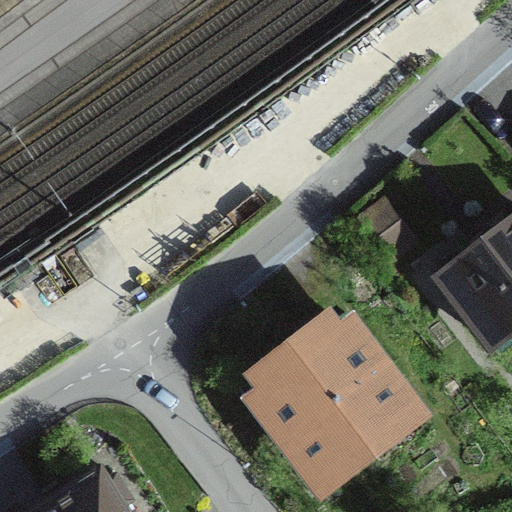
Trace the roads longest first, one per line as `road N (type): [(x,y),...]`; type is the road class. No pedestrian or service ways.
road 1 (residential): [(511,22),(119,352)]
road 2 (residential): [(119,352),(249,511)]
road 3 (residential): [(119,352),(0,422)]
